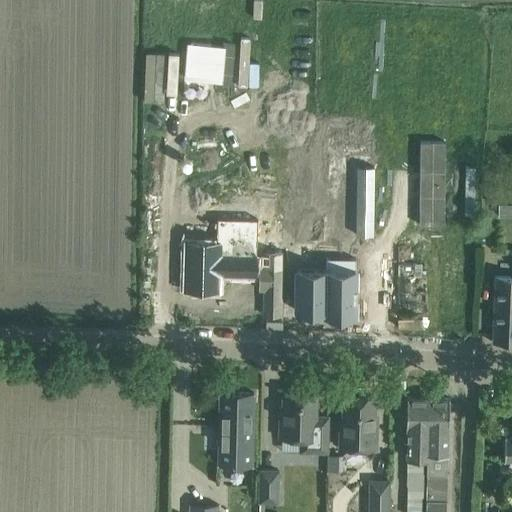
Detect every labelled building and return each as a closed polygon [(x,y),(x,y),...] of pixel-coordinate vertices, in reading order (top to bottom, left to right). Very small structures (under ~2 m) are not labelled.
[(187,242),(187,290),(219,290),(219,272),(228,272),(228,275),(257,275),(258,219),(217,218),(217,242),(187,242)] [(388,272),(388,302),(411,302),(411,283),(424,283),(424,287),(458,287),(458,235),(424,235),(424,250),(407,250),(407,272),(388,272)] [(332,270),(303,270),(303,311),(332,311),(332,270)] [(362,270),(332,270),(332,311),(332,314),(362,314),(362,298),(363,298),(363,288),(362,288),(362,270)] [(511,276),(495,276),(493,322),(492,342),(511,343),(511,276)] [(299,394),(283,394),(282,437),(300,438),(300,451),(327,452),(328,416),(316,416),(317,394),(313,394),(311,391),(301,391),(299,394)] [(218,456),(218,465),(251,466),(253,393),(220,392),(219,425),(218,456)] [(374,396),(344,395),(344,419),(340,419),(339,447),(376,448),(377,426),(373,426),(374,396)] [(408,429),(405,511),(421,511),(423,458),(426,458),(427,452),(428,398),(407,398),(407,418),(407,429),(408,429)] [(427,452),(426,458),(427,458),(427,476),(447,476),(449,398),(428,398),(427,452)] [(332,453),(331,469),(343,470),(344,454),(332,453)] [(278,470),(260,470),(259,501),(277,502),(278,470)] [(388,511),(389,480),(370,480),(369,511),(388,511)] [(426,500),(425,511),(446,511),(446,500),(426,500)] [(218,511),(219,504),(189,503),(189,511),(218,511)]
